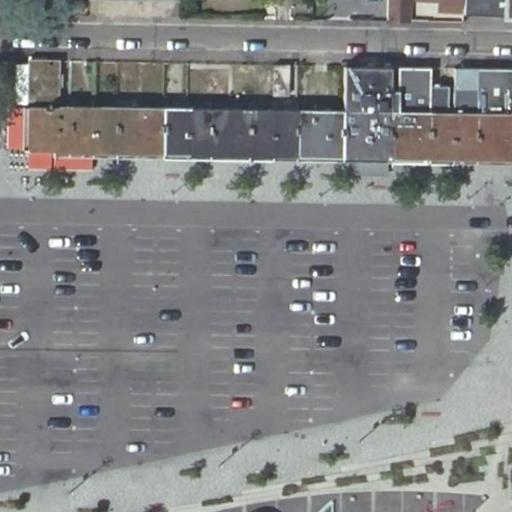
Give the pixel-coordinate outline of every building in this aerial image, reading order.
[(412,24),(411,0),(386,0),(386,24),(412,24)] [(511,0),(463,0),(463,11),(511,14),(511,0)] [(29,59),(29,64),(28,103),(27,148),(94,149),(94,105),(58,104),(58,86),(63,86),(63,74),(59,74),(58,60),(44,60),(29,59)] [(291,63),(275,63),(275,92),(290,93),(291,63)] [(344,108),(344,154),(392,155),(393,87),(393,65),(345,63),(344,108)] [(28,103),(29,64),(8,64),(7,103),(28,103)] [(393,87),(392,155),(397,155),(405,155),(430,155),(430,111),(431,85),(431,65),(399,65),(398,87),(393,87)] [(454,111),(454,156),(476,156),(477,111),(477,86),(478,66),(455,65),(454,86),(454,111)] [(477,111),(476,156),(511,156),(511,66),(478,66),(477,86),(477,111)] [(430,111),(430,155),(454,156),(454,111),(449,111),(449,85),(431,85),(430,111)] [(94,105),(94,149),(116,150),(116,106),(94,105)] [(116,106),(116,150),(159,150),(160,150),(163,150),(163,106),(116,106)] [(163,106),(163,150),(187,151),(187,106),(163,106)] [(187,106),(187,151),(212,151),(212,107),(187,106)] [(212,107),(212,151),(249,152),(250,107),(212,107)] [(250,107),(249,152),(273,152),(274,107),(250,107)] [(297,153),(298,108),(274,107),(273,152),(297,153)] [(298,108),(297,153),(344,154),(344,108),(298,108)] [(336,511),(336,498),(322,511),(336,511)]
